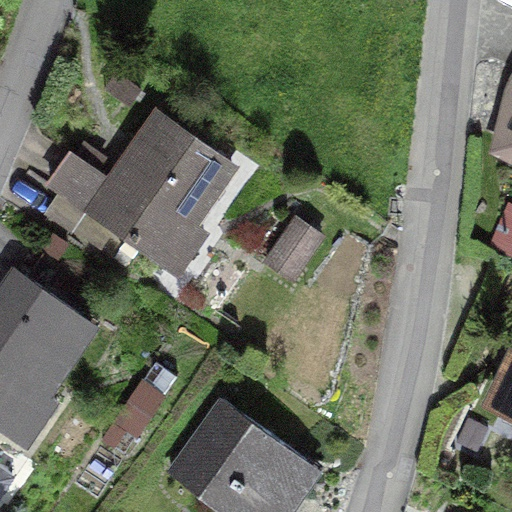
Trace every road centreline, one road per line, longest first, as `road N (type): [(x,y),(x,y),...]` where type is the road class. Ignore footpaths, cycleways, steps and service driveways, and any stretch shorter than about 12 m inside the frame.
road 1 (residential): [(369,511),(423,252),(451,0)]
road 2 (residential): [(0,134),(47,0)]
